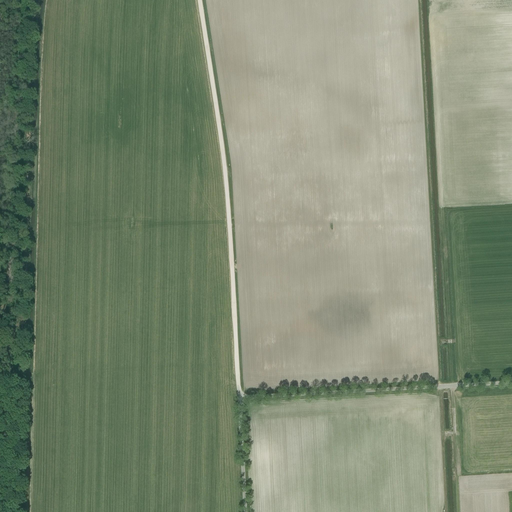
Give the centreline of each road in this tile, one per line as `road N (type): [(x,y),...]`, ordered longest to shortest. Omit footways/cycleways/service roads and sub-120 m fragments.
road 1 (track): [(239,398),(222,148),(198,0)]
road 2 (tertiary): [(245,511),(239,398),(511,382)]
road 3 (track): [(440,387),(447,511)]
